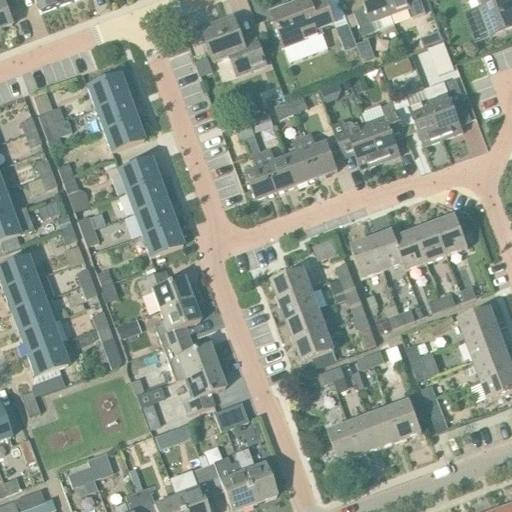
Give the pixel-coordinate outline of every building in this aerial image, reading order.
[(17,2),(16,0),(0,0),(0,30),(13,26),(6,6),(17,2)] [(66,6),(63,0),(34,0),(41,16),(66,6)] [(334,28),(328,12),(323,0),(302,0),(304,5),(272,17),(285,51),(322,37),(320,33),(334,28)] [(372,25),(390,18),(383,0),(361,0),(365,10),(354,14),(363,38),(375,34),(372,25)] [(383,0),(390,18),(409,11),(413,20),(425,15),(419,0),(383,0)] [(511,31),(511,4),(510,0),(466,0),(468,3),(476,0),(491,39),(511,31)] [(244,47),(233,20),(212,28),(214,32),(203,36),(214,65),(230,59),(238,78),(266,67),(257,42),(244,47)] [(348,26),(336,30),(345,54),(357,50),(356,47),(348,26)] [(438,31),(425,36),(430,47),(442,43),(438,31)] [(369,48),(359,52),(363,62),(373,58),(369,48)] [(207,59),(195,65),(201,80),(214,75),(207,59)] [(372,59),(363,63),(366,70),(375,66),(372,59)] [(451,62),(442,66),(447,79),(456,75),(451,62)] [(272,70),(255,76),(266,108),(284,102),(272,70)] [(94,112),(127,100),(119,78),(86,90),(94,112)] [(364,79),(352,84),(357,98),(370,92),(364,79)] [(428,103),(443,143),(463,135),(454,111),(465,107),(456,82),(434,90),(438,99),(428,103)] [(338,85),(319,93),(325,107),(338,102),(341,93),(338,85)] [(127,100),(94,112),(102,134),(135,122),(127,100)] [(303,100),(289,106),(293,118),(308,112),(303,100)] [(443,143),(428,103),(409,110),(406,100),(393,105),(402,130),(414,126),(423,150),(443,143)] [(402,130),(393,105),(381,109),(385,119),(366,126),(381,166),(400,158),(391,134),(402,130)] [(293,118),(289,106),(275,111),(280,123),(293,118)] [(44,130),(55,127),(51,113),(39,117),(44,130)] [(273,126),(270,118),(257,123),(260,131),(273,126)] [(32,120),(31,121),(21,124),(25,137),(37,133),(32,120)] [(135,122),(102,134),(110,156),(143,144),(135,122)] [(361,173),(381,166),(366,126),(356,130),(354,127),(351,125),(345,127),(343,123),(331,128),(340,153),(351,149),(361,173)] [(255,139),(250,124),(234,130),(240,144),(255,139)] [(55,127),(44,130),(48,143),(59,140),(55,127)] [(37,133),(25,137),(30,150),(41,146),(37,133)] [(311,137),(302,140),(317,181),(338,173),(327,145),(316,149),(311,137)] [(297,189),(317,181),(302,140),(294,143),(298,156),(286,161),(297,189)] [(271,151),(261,155),(276,196),(297,189),(286,161),(276,165),(271,151)] [(256,204),(276,196),(261,155),(251,159),(256,172),(245,176),(256,204)] [(150,162),(131,169),(117,174),(125,196),(158,184),(150,162)] [(41,181),(52,177),(47,164),(36,168),(41,181)] [(62,184),(73,180),(68,167),(57,171),(62,184)] [(52,177),(41,181),(46,194),(57,189),(52,177)] [(73,180),(62,184),(66,197),(77,193),(73,180)] [(158,184),(125,196),(133,218),(166,205),(158,184)] [(3,195),(0,195),(0,220),(11,217),(3,195)] [(166,205),(133,218),(141,239),(174,227),(166,205)] [(11,217),(0,220),(0,245),(19,238),(11,217)] [(56,222),(56,223),(48,226),(53,239),(61,236),(72,232),(67,218),(56,222)] [(448,259),(449,258),(468,251),(456,219),(436,227),(448,259)] [(76,224),(81,237),(92,233),(88,220),(76,224)] [(174,227),(141,239),(149,261),(182,249),(174,227)] [(448,259),(436,227),(416,234),(428,266),(448,259)] [(76,243),(72,232),(61,236),(65,247),(76,243)] [(97,246),(92,233),(81,237),(85,250),(97,246)] [(394,242),(396,242),(393,234),(372,242),(384,274),(403,267),(404,267),(394,242)] [(416,234),(396,242),(394,242),(404,267),(403,267),(406,274),(428,266),(416,234)] [(384,274),(372,242),(351,250),(363,282),(384,274)] [(85,267),(79,251),(66,256),(72,272),(85,267)] [(0,287),(2,294),(35,282),(27,260),(0,269),(0,287)] [(335,270),(339,282),(349,278),(345,266),(335,270)] [(80,288),(91,284),(86,271),(76,275),(80,288)] [(271,284),(279,304),(311,292),(303,272),(271,284)] [(100,290),(112,286),(107,274),(96,278),(100,290)] [(164,274),(145,282),(137,284),(142,298),(152,294),(159,314),(201,299),(198,293),(189,296),(183,280),(168,286),(164,274)] [(354,290),(349,278),(339,282),(344,294),(354,290)] [(2,294),(10,315),(43,303),(35,282),(2,294)] [(91,284),(80,288),(85,301),(96,297),(91,284)] [(354,290),(344,294),(350,310),(360,306),(354,290)] [(464,305),(476,300),(472,291),(461,295),(464,305)] [(311,292),(279,304),(287,325),(319,313),(311,292)] [(440,303),(444,312),(456,308),(452,298),(440,303)] [(159,314),(163,324),(153,327),(157,336),(162,351),(188,341),(184,330),(199,324),(193,309),(203,305),(201,299),(159,314)] [(18,337),(51,325),(43,303),(10,315),(18,337)] [(444,312),(440,303),(429,307),(432,317),(444,312)] [(355,322),(365,318),(360,306),(350,310),(355,322)] [(376,310),(371,312),(375,323),(379,320),(376,317),(378,313),(376,310)] [(465,343),(497,331),(490,311),(458,323),(465,343)] [(319,313),(287,325),(294,345),(326,333),(319,313)] [(400,318),(403,327),(415,323),(412,313),(400,318)] [(96,331),(107,327),(102,314),(92,318),(96,331)] [(369,330),(365,318),(355,322),(359,333),(369,330)] [(403,327),(400,318),(388,322),(391,332),(403,327)] [(18,337),(26,359),(59,347),(51,325),(18,337)] [(101,345),(112,341),(107,327),(96,331),(101,345)] [(115,331),(120,344),(131,339),(126,327),(115,331)] [(497,331),(465,343),(473,364),(505,352),(497,331)] [(326,333),(294,345),(302,366),(334,354),(326,333)] [(112,341),(101,345),(112,373),(117,372),(121,363),(112,341)] [(193,353),(188,341),(162,351),(171,375),(175,385),(184,382),(225,366),(223,360),(214,363),(208,347),(193,353)] [(34,381),(53,374),(67,368),(59,347),(26,359),(34,381)] [(397,347),(384,352),(387,362),(400,357),(397,347)] [(406,352),(410,364),(420,360),(416,348),(406,352)] [(481,384),(511,372),(511,370),(505,352),(473,364),(481,384)] [(370,358),(374,369),(385,365),(381,354),(370,358)] [(374,369),(370,358),(360,363),(364,373),(374,369)] [(420,360),(410,364),(415,375),(424,372),(420,360)] [(187,419),(195,416),(214,409),(209,397),(224,392),(218,376),(228,372),(225,366),(184,382),(191,401),(182,404),(187,419)] [(329,374),(332,384),(344,380),(341,370),(329,374)] [(511,372),(481,384),(488,405),(511,396),(511,372)] [(332,384),(329,374),(317,379),(321,388),(332,384)] [(344,380),(332,384),(336,395),(337,397),(349,393),(344,380)] [(141,383),(133,387),(136,396),(144,393),(141,383)] [(300,391),(298,397),(301,403),(307,406),(313,403),(315,397),(313,391),(307,388),(300,391)] [(426,405),(435,402),(430,389),(421,393),(426,405)] [(31,395),(20,399),(27,418),(28,421),(40,417),(39,414),(34,401),(31,395)] [(148,398),(139,401),(142,409),(151,406),(148,398)] [(417,422),(423,420),(423,419),(417,401),(389,411),(401,444),(422,436),(417,422)] [(437,436),(447,432),(435,402),(426,405),(437,436)] [(220,436),(229,432),(248,425),(241,406),(213,417),(220,436)] [(159,430),(151,408),(143,411),(150,433),(159,430)] [(401,444),(389,411),(369,419),(380,451),(401,444)] [(0,444),(10,440),(0,413),(0,444)] [(380,451),(369,419),(348,427),(360,459),(380,451)] [(360,459),(348,427),(327,435),(339,467),(360,459)] [(159,453),(171,449),(166,436),(154,441),(159,453)] [(28,443),(18,447),(25,466),(35,462),(28,443)] [(238,465),(254,508),(276,500),(263,467),(253,470),(250,461),(246,453),(235,458),(238,465)] [(229,511),(243,511),(254,508),(238,465),(230,468),(226,459),(210,466),(206,457),(198,460),(201,469),(212,499),(223,495),(229,511)] [(93,463),(99,481),(104,479),(102,472),(109,469),(105,458),(93,463)] [(71,491),(99,481),(93,463),(65,474),(71,491)] [(197,492),(176,500),(179,511),(205,511),(202,503),(212,499),(201,469),(190,474),(197,492)] [(179,511),(176,500),(154,508),(148,491),(142,493),(135,473),(128,475),(136,495),(142,511),(179,511)] [(2,487),(6,498),(19,493),(15,482),(2,487)] [(40,494),(13,503),(16,511),(26,511),(44,506),(40,494)] [(128,511),(142,511),(136,495),(124,500),(128,511)]
